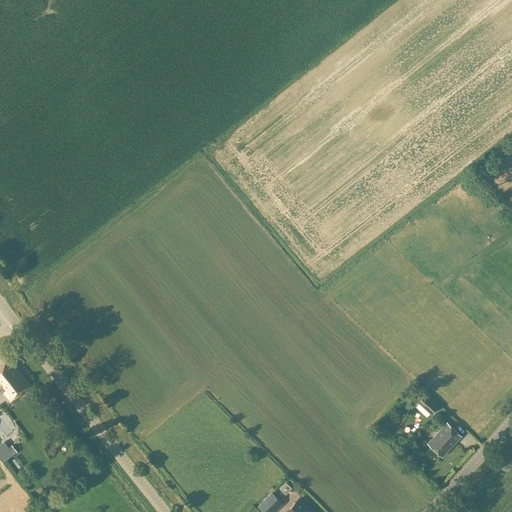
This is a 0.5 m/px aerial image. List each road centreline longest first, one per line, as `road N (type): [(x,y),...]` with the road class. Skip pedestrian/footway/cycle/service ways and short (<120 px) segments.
road 1 (unclassified): [(165,511),(13,321)]
road 2 (tertiary): [(429,511),(511,422)]
